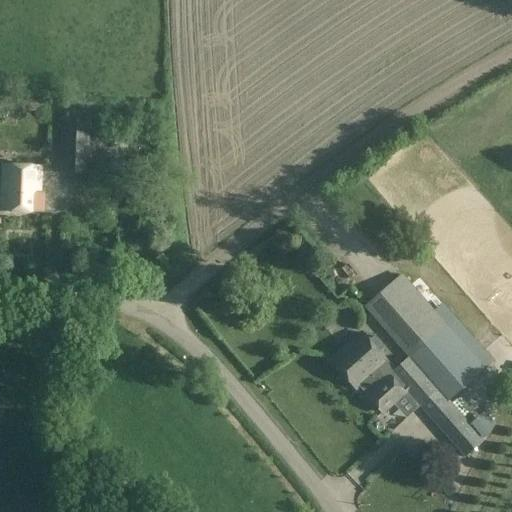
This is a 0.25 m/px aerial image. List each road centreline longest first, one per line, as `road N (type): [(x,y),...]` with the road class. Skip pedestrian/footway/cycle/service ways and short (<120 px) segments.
road 1 (track): [(154,311),(474,71),(511,51)]
road 2 (unclassified): [(338,511),(212,360),(154,311),(0,287)]
